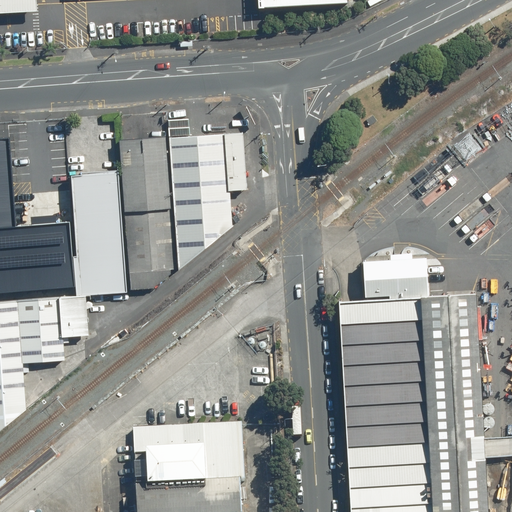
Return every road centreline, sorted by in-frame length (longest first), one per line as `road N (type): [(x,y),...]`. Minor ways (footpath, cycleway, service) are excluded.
road 1 (tertiary): [(295,164),(318,511)]
road 2 (secondary): [(288,71),(0,91)]
road 3 (secondary): [(362,53),(313,115),(295,164)]
road 4 (secondary): [(471,0),(362,53)]
